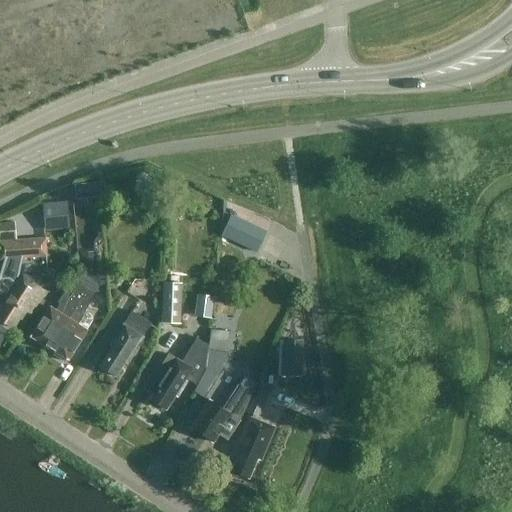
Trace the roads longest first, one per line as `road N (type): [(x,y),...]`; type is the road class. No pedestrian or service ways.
road 1 (tertiary): [(358,81),(230,92),(143,112),(0,170)]
road 2 (residential): [(295,511),(327,421),(327,378),(301,237)]
road 3 (residential): [(186,511),(0,393)]
road 4 (tertiary): [(511,15),(443,57),(358,81)]
road 5 (tertiary): [(358,81),(452,78),(511,54)]
